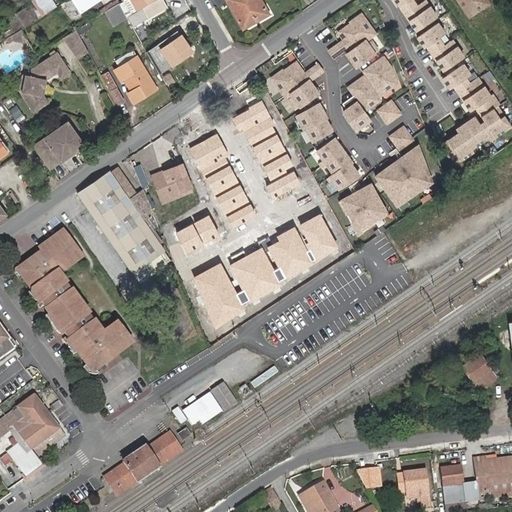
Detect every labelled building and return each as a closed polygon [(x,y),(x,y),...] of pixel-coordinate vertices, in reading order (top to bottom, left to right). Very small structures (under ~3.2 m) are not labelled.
[(30,0),(41,15),(55,6),(50,0),(30,0)] [(71,0),(80,13),(98,0),(71,0)] [(101,15),(110,10),(116,6),(120,4),(117,0),(113,0),(98,10),(101,15)] [(131,14),(143,6),(153,0),(127,0),(124,2),(120,4),(116,6),(123,18),(131,14)] [(149,17),(167,7),(163,0),(156,0),(143,7),(148,16),(149,17)] [(254,14),(266,7),(261,0),(226,0),(243,29),(258,20),(254,14)] [(413,0),(395,0),(403,12),(416,3),(413,0)] [(416,3),(403,12),(416,30),(437,16),(426,0),(418,6),(416,3)] [(458,0),(469,16),(489,2),(487,0),(458,0)] [(33,21),(38,18),(30,5),(25,9),(33,21)] [(124,19),(123,18),(116,6),(110,10),(117,24),(124,19)] [(131,14),(136,23),(148,16),(143,7),(143,6),(131,14)] [(258,20),(269,13),(266,7),(254,14),(258,20)] [(21,29),(33,21),(25,9),(9,19),(17,32),(21,29)] [(369,33),(371,31),(360,16),(348,24),(349,25),(338,34),(343,41),(327,52),(332,59),(348,48),(351,46),(354,49),(364,42),(372,36),(369,33)] [(91,26),(89,23),(71,33),(74,37),(91,26)] [(438,23),(417,37),(424,47),(426,45),(430,52),(443,44),(438,37),(445,33),(438,23)] [(24,41),(27,39),(21,29),(17,32),(11,35),(14,40),(24,41)] [(174,64),(193,51),(188,43),(183,37),(178,31),(169,38),(168,36),(159,42),(174,64)] [(78,45),(74,37),(71,33),(58,41),(67,53),(78,45)] [(463,55),(453,40),(444,46),(443,44),(430,52),(443,70),(463,55)] [(350,52),(345,55),(354,68),(377,52),(371,43),(367,46),(364,42),(354,49),(350,52)] [(67,53),(73,62),(83,55),(78,45),(67,53)] [(36,82),(41,83),(60,70),(51,57),(38,66),(37,70),(32,70),(23,76),(22,80),(19,79),(16,98),(29,116),(40,108),(35,100),(37,90),(34,90),(36,82)] [(134,102),(156,88),(138,57),(115,71),(120,79),(122,77),(130,91),(128,92),(134,102)] [(362,72),(378,95),(384,90),(385,91),(395,84),(390,70),(381,59),(362,72)] [(271,78),(279,91),(280,90),(285,97),(288,95),(291,98),(287,101),(293,110),(317,94),(308,81),(321,72),(317,65),(303,75),(295,63),(283,71),(282,70),(271,78)] [(470,83),(466,77),(470,74),(464,64),(443,78),(450,88),(453,86),(458,92),(470,83)] [(117,105),(123,101),(107,74),(101,77),(117,105)] [(362,113),(378,101),(362,78),(348,88),(353,96),(341,105),(345,111),(342,113),(355,131),(368,122),(362,113)] [(491,96),(478,78),(470,83),(458,92),(470,110),(476,106),(483,116),(489,112),(482,102),(491,96)] [(261,102),(230,119),(238,133),(243,130),(272,182),(265,185),(273,199),(300,184),(290,166),(293,164),(271,125),(273,123),(261,102)] [(383,108),(391,119),(398,115),(389,103),(383,108)] [(330,132),(315,106),(294,117),(302,131),(304,130),(310,142),(330,132)] [(491,140),(511,126),(498,106),(489,112),(483,116),(490,127),(485,131),(476,117),(457,129),(460,133),(443,144),(457,164),(473,152),(472,150),(489,138),(491,140)] [(377,112),(385,124),(391,119),(383,108),(377,112)] [(33,145),(50,168),(84,144),(68,121),(33,145)] [(414,140),(405,126),(389,138),(398,151),(414,140)] [(217,133),(189,147),(232,227),(256,215),(225,157),(229,155),(217,133)] [(328,178),(337,191),(357,176),(348,164),(349,163),(333,140),(315,152),(331,175),(328,178)] [(429,182),(414,148),(370,180),(391,210),(429,182)] [(158,174),(149,178),(159,201),(178,193),(179,196),(189,191),(178,165),(168,170),(169,173),(159,177),(158,174)] [(158,243),(160,241),(152,230),(158,225),(143,189),(138,193),(119,167),(113,172),(112,170),(96,181),(100,186),(94,190),(90,185),(84,189),(78,194),(134,275),(161,257),(159,253),(163,250),(158,243)] [(96,181),(90,185),(94,190),(100,186),(96,181)] [(385,216),(369,185),(337,202),(356,236),(385,216)] [(319,213),(299,224),(319,261),(339,250),(319,213)] [(208,215),(175,233),(186,253),(219,235),(208,215)] [(278,241),(266,247),(287,284),(319,267),(295,224),(275,235),(278,241)] [(67,236),(63,230),(56,236),(60,241),(67,236)] [(68,283),(61,272),(59,270),(68,263),(70,266),(83,257),(67,236),(60,241),(56,236),(44,244),(47,247),(40,252),(35,255),(39,261),(33,266),(29,259),(20,266),(19,266),(18,271),(22,277),(32,290),(39,300),(36,302),(39,307),(43,305),(46,303),(44,300),(48,297),(53,303),(45,308),(48,312),(59,328),(63,333),(70,328),(75,334),(71,337),(69,334),(66,337),(62,339),(66,343),(69,341),(72,344),(77,352),(86,364),(92,372),(97,371),(96,370),(105,363),(100,357),(107,353),(109,356),(117,351),(125,345),(126,348),(128,347),(130,345),(130,341),(118,323),(104,332),(95,320),(90,324),(86,317),(91,314),(73,289),(68,293),(63,287),(68,283)] [(260,247),(228,265),(250,303),(282,285),(260,247)] [(35,255),(29,259),(33,266),(39,261),(35,255)] [(134,275),(139,283),(165,263),(161,257),(134,275)] [(220,261),(190,277),(216,327),(246,312),(220,261)] [(14,273),(19,279),(22,277),(18,271),(19,266),(20,266),(18,263),(16,264),(14,273)] [(59,270),(61,272),(70,266),(68,263),(59,270)] [(73,289),(68,283),(63,287),(68,293),(73,289)] [(32,290),(28,292),(36,302),(39,300),(32,290)] [(43,305),(45,308),(53,303),(48,297),(44,300),(46,303),(43,305)] [(45,315),(56,330),(59,328),(48,312),(45,315)] [(95,320),(91,314),(86,317),(90,324),(95,320)] [(0,327),(0,352),(10,346),(7,342),(9,341),(0,327)] [(63,333),(66,337),(69,334),(71,337),(75,334),(70,328),(63,333)] [(68,347),(73,354),(77,352),(72,344),(68,347)] [(117,351),(119,354),(126,348),(125,345),(117,351)] [(0,359),(13,350),(10,346),(0,352),(0,359)] [(111,359),(119,354),(117,351),(109,356),(111,359)] [(105,363),(111,359),(109,356),(107,353),(100,357),(105,363)] [(479,389),(496,377),(481,355),(464,366),(479,389)] [(97,371),(92,372),(86,364),(82,366),(87,373),(96,374),(98,373),(97,371)] [(225,411),(236,403),(223,383),(211,391),(225,411)] [(13,394),(17,400),(27,393),(23,387),(13,394)] [(31,450),(60,429),(34,393),(3,416),(0,410),(0,437),(9,431),(13,438),(9,441),(8,443),(12,448),(6,452),(12,459),(25,476),(41,464),(31,450)] [(218,414),(222,411),(210,393),(183,411),(193,425),(200,420),(215,410),(218,414)] [(0,404),(0,408),(2,411),(17,400),(13,394),(3,402),(0,404)] [(200,420),(203,424),(218,414),(215,410),(200,420)] [(179,434),(183,440),(191,434),(187,428),(179,434)] [(186,450),(173,430),(104,476),(118,496),(186,450)] [(12,459),(6,452),(0,456),(0,459),(4,465),(12,459)] [(490,485),(511,481),(511,457),(495,459),(496,462),(485,464),(484,460),(484,457),(473,459),(476,494),(491,492),(490,485)] [(444,493),(464,490),(461,465),(441,468),(444,493)] [(369,487),(381,485),(379,468),(360,470),(369,487)] [(208,476),(204,470),(186,483),(190,489),(208,476)] [(422,506),(430,506),(425,470),(408,472),(410,491),(411,498),(417,497),(421,497),(422,502),(422,506)] [(404,491),(410,491),(408,472),(401,473),(404,491)] [(339,511),(322,483),(303,494),(313,511),(339,511)] [(273,510),(282,505),(273,488),(263,494),(264,494),(273,510)] [(460,511),(463,511),(464,511),(511,505),(511,500),(445,508),(445,511),(460,511)]
